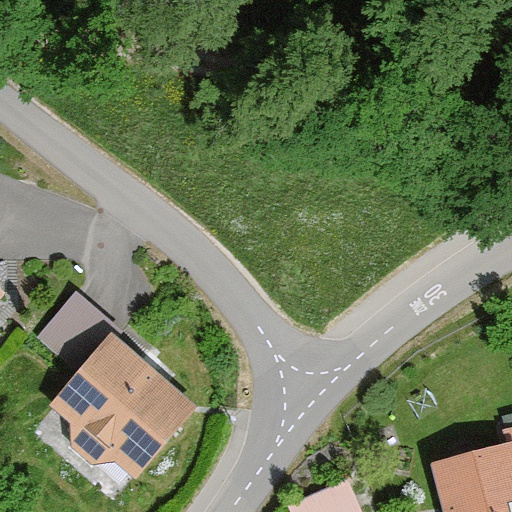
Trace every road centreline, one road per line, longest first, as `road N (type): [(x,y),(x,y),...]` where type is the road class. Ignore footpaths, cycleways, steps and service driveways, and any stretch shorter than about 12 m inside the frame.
road 1 (unclassified): [(310,404),(192,250),(0,101)]
road 2 (unclassified): [(310,404),(416,306),(511,245)]
road 3 (unclassified): [(225,511),(310,404)]
